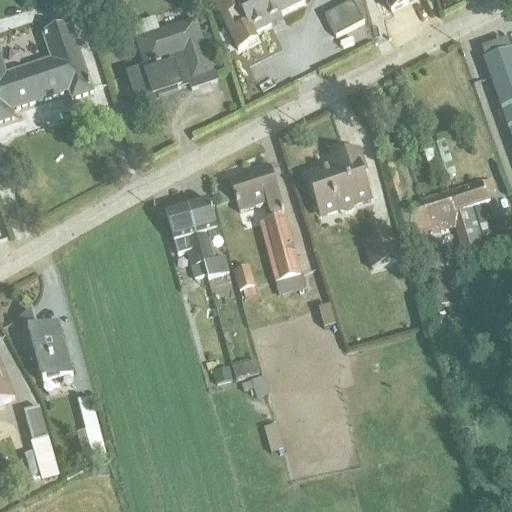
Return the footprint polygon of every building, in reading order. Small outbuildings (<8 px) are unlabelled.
[(99,0),(107,21),(127,14),(122,0),(99,0)] [(236,5),(244,1),(243,0),(211,0),(240,56),(259,46),(255,37),(252,38),(250,34),(236,5)] [(252,38),(255,37),(270,29),(268,25),(304,7),(300,0),(245,0),(244,1),(236,5),(250,34),(252,38)] [(383,0),(391,16),(420,2),(418,0),(383,0)] [(355,6),(326,21),(337,42),(366,27),(355,6)] [(191,90),(215,82),(196,24),(161,35),(156,21),(133,30),(137,44),(135,44),(144,72),(146,76),(182,64),(191,90)] [(0,55),(0,128),(14,124),(12,116),(48,104),(70,97),(72,105),(93,98),(70,29),(42,38),(50,65),(8,79),(0,55)] [(491,84),(511,76),(511,54),(484,65),(491,84)] [(265,66),(268,76),(289,71),(287,60),(265,66)] [(146,76),(144,72),(126,78),(138,113),(159,106),(158,102),(184,94),(183,93),(190,90),(192,96),(217,88),(215,82),(191,90),(182,64),(146,76)] [(511,76),(491,84),(511,143),(511,76)] [(445,144),(436,147),(449,182),(457,180),(445,144)] [(334,172),(306,182),(322,226),(374,208),(364,180),(367,179),(359,155),(331,164),(334,172)] [(455,220),(448,197),(421,205),(422,209),(406,213),(394,168),(383,171),(411,272),(422,268),(415,243),(431,238),(432,241),(455,234),(465,268),(474,265),(460,218),(455,220)] [(271,172),(229,185),(240,218),(267,210),(271,221),(273,221),(274,225),(260,229),(280,302),(308,294),(286,221),(280,223),(279,219),(284,217),(271,172)] [(460,218),(474,265),(486,262),(487,266),(511,257),(511,247),(510,248),(502,222),(503,222),(495,196),(496,195),(493,184),(448,197),(455,220),(460,218)] [(188,211),(207,281),(209,285),(230,278),(226,262),(217,265),(211,245),(221,243),(219,234),(218,235),(209,205),(188,211)] [(207,281),(188,211),(167,217),(179,259),(188,257),(195,284),(207,281)] [(393,240),(364,248),(372,276),(401,268),(393,240)] [(250,271),(234,276),(240,296),(243,295),(246,304),(259,300),(250,271)] [(432,303),(418,308),(427,340),(442,336),(432,303)] [(331,311),(319,315),(324,334),(336,330),(331,311)] [(33,317),(12,329),(31,365),(33,365),(39,383),(42,382),(45,388),(73,380),(58,327),(38,333),(33,317)] [(0,365),(0,410),(16,404),(0,365)] [(257,366),(233,373),(237,386),(261,379),(257,366)] [(229,371),(213,375),(217,390),(233,386),(229,371)] [(252,387),(243,390),(245,397),(254,394),(256,403),(269,399),(265,382),(251,386),(252,387)] [(92,402),(78,406),(86,435),(77,437),(85,465),(107,459),(92,402)] [(41,413),(25,417),(33,448),(31,449),(42,487),(61,482),(41,413)] [(278,429),(264,433),(272,458),(285,454),(278,429)]
